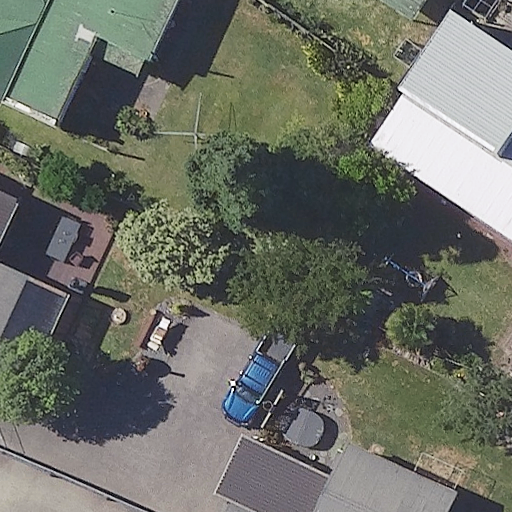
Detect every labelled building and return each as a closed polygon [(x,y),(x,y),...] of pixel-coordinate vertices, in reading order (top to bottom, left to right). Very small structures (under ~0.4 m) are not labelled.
[(185,0),(0,0),(0,103),(60,132),(96,54),(149,79),(185,0)] [(365,0),(409,29),(429,0),(365,0)] [(511,48),(462,14),(373,145),(511,239),(511,48)] [(0,264),(33,187),(0,172),(0,361),(7,345),(46,362),(74,297),(0,266),(0,264)] [(338,472),(258,439),(228,511),(229,511),(452,511),(462,488),(351,442),(338,472)]
